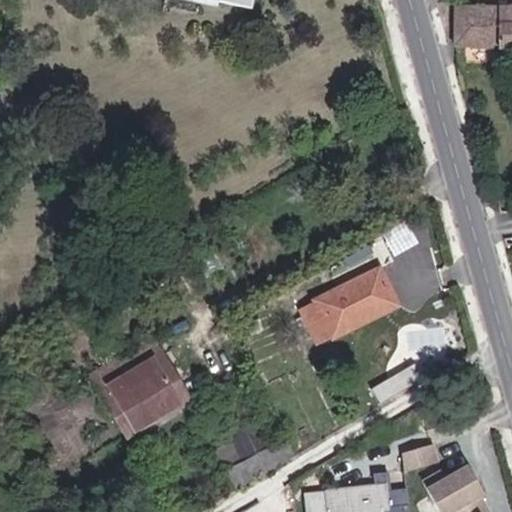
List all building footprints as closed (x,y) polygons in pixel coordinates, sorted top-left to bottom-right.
[(197,14),(200,0),(167,0),(166,7),(197,14)] [(209,0),(252,9),(254,0),(209,0)] [(511,48),(511,7),(455,8),(455,47),(470,47),(470,49),(511,48)] [(333,339),(398,306),(379,269),(314,301),(315,304),(302,311),(318,343),(331,336),(333,339)] [(137,432),(182,405),(155,360),(163,355),(153,338),(90,376),(108,406),(117,400),(137,432)] [(295,455),(285,439),(272,446),(241,378),(209,393),(231,442),(213,450),(236,490),(295,455)] [(436,462),(434,444),(402,453),(404,472),(436,462)] [(487,511),(478,496),(483,493),(467,466),(445,479),(441,471),(422,482),(439,511),(450,511),(451,511),(487,511)] [(388,508),(386,484),(324,491),(324,492),(304,494),(306,511),(382,511),(382,509),(388,508)]
